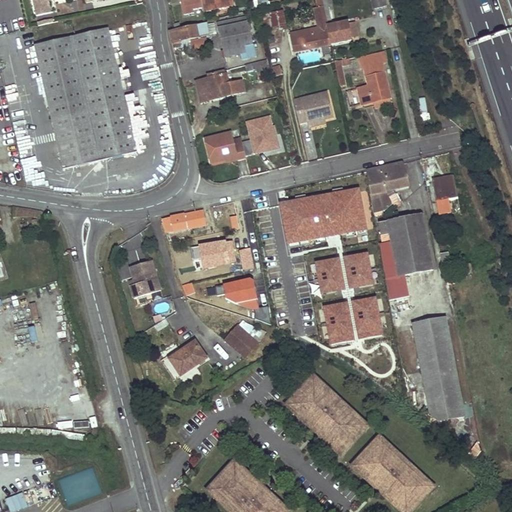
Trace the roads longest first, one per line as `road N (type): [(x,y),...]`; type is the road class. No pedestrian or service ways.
road 1 (residential): [(151,511),(87,269),(78,204)]
road 2 (residential): [(450,138),(222,190),(182,185)]
road 3 (unknown): [(142,475),(187,453),(215,418),(243,410),(344,505)]
road 4 (residential): [(182,185),(186,157),(153,0)]
road 5 (unknown): [(147,203),(181,300),(222,348)]
